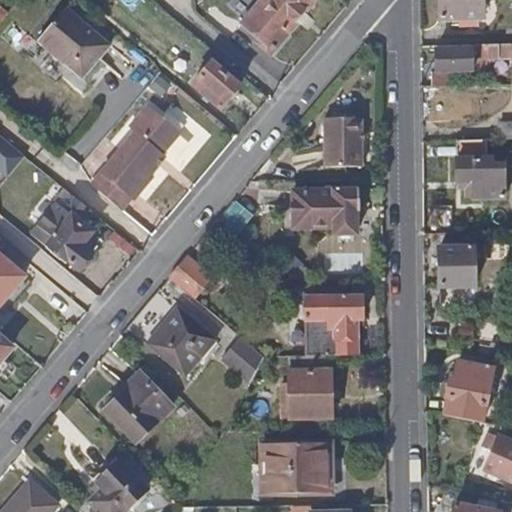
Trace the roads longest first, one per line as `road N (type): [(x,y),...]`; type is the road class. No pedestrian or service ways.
road 1 (residential): [(0,445),(380,0)]
road 2 (residential): [(412,511),(402,0)]
